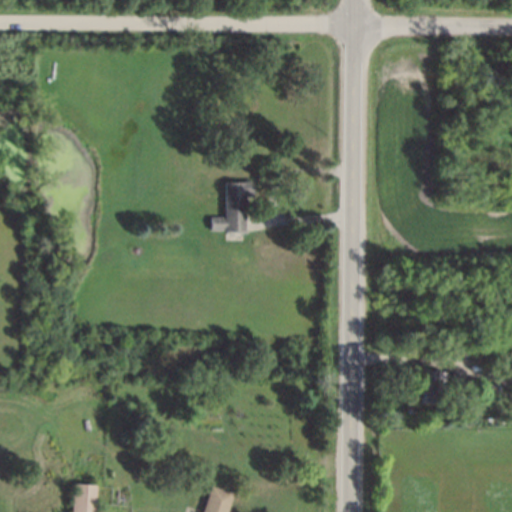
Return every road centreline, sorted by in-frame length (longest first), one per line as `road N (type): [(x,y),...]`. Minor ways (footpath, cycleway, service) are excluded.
road 1 (tertiary): [(511,27),(0,22)]
road 2 (secondary): [(349,511),(353,0)]
